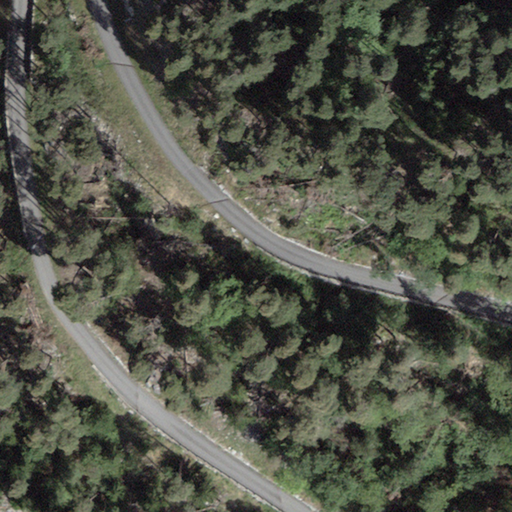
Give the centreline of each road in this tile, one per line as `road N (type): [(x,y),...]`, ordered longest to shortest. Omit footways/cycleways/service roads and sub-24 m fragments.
road 1 (unclassified): [(305,511),(153,405),(90,343),(63,301),(33,228),(18,152),(14,0)]
road 2 (unclassified): [(89,0),(201,191),(274,248),(511,310)]
